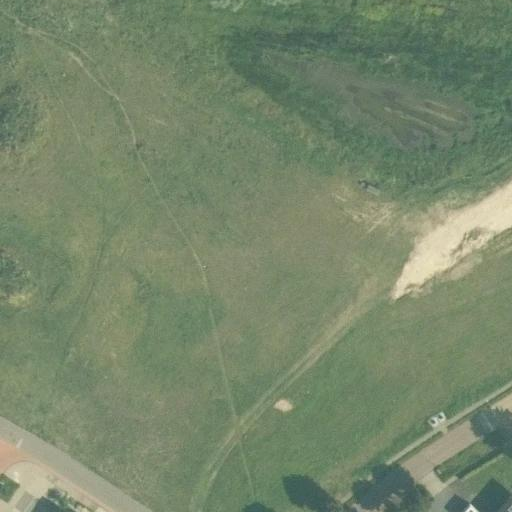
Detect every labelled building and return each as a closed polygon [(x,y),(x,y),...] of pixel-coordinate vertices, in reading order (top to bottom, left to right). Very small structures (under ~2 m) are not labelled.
[(32,339),(8,326),(0,339),(0,366),(13,373),(32,339)] [(171,382),(149,415),(155,419),(135,448),(157,463),(155,466),(156,467),(182,428),(164,415),(170,405),(173,407),(184,391),(171,382)] [(156,467),(177,481),(201,445),(180,431),(183,428),(182,428),(156,467)] [(196,499),(223,460),(201,445),(177,481),(198,495),(196,499)] [(224,461),(223,460),(196,499),(215,511),(218,511),(242,477),(222,464),(224,461)] [(220,511),(229,499),(248,511),(250,511),(274,477),(252,462),(242,477),(218,511),(220,511)] [(274,477),(250,511),(252,511),(261,499),(280,511),(284,511),(307,478),(284,462),(274,477)] [(511,511),(511,495),(511,494),(495,511),(478,511),(469,503),(461,511),(511,511)] [(72,511),(59,503),(52,511),(72,511)]
